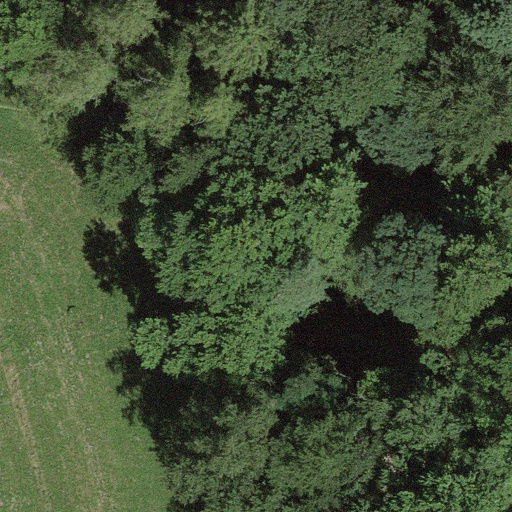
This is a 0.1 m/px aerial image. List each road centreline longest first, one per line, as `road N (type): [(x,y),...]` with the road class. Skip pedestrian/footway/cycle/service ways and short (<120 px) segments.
road 1 (track): [(0,56),(142,96),(198,365),(242,511)]
road 2 (track): [(142,96),(511,223)]
